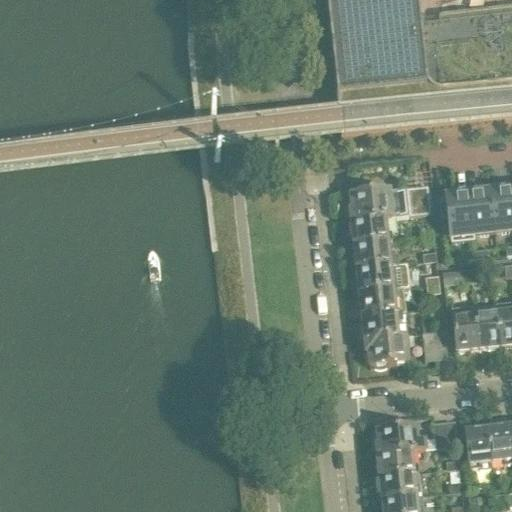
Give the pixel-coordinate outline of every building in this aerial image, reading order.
[(325,0),(328,16),(335,85),(342,142),(346,141),(415,134),(511,122),(511,10),(496,12),(441,18),(440,18),(439,19),(438,19),(438,20),(438,21),(438,26),(420,28),(420,22),(418,7),(417,4),(417,0),(325,0)] [(427,191),(417,192),(419,219),(430,218),(427,191)] [(419,219),(417,192),(406,193),(409,220),(419,219)] [(511,203),(511,193),(489,195),(494,237),(511,235),(511,203)] [(478,194),(468,195),(473,239),(474,239),(494,237),(489,195),(478,197),(478,194)] [(351,226),(386,223),(392,222),(388,195),(367,197),(366,197),(365,196),(363,196),(361,196),(359,196),(357,196),(356,197),(354,199),(350,199),(352,215),(350,215),(350,220),(351,226)] [(446,205),(439,206),(441,222),(448,221),(450,242),(451,247),(473,244),(474,244),(474,239),(473,239),(468,195),(457,197),(458,199),(445,200),(446,205)] [(354,250),(388,246),(386,223),(351,226),(353,243),(353,250),(354,250)] [(433,241),(432,233),(420,235),(421,243),(433,241)] [(356,273),(356,274),(390,270),(388,246),(354,250),(356,267),(355,267),(356,273)] [(487,254),(474,256),(474,257),(475,264),(476,264),(488,262),(487,254)] [(436,265),(435,257),(423,259),(424,266),(436,265)] [(390,270),(356,274),(358,290),(359,297),(397,293),(409,292),(409,291),(408,283),(406,270),(406,268),(395,269),(390,270)] [(477,273),(470,274),(471,286),(478,285),(477,273)] [(471,286),(470,274),(442,277),(444,291),(461,289),(461,287),(471,286)] [(426,282),(427,290),(438,289),(438,281),(426,282)] [(438,289),(427,290),(427,298),(439,297),(438,289)] [(360,305),(362,321),(395,317),(394,304),(398,303),(397,293),(359,297),(359,299),(360,305)] [(511,307),(494,310),(499,351),(511,349),(511,307)] [(494,311),(474,313),(478,354),(499,351),(494,310),(494,311)] [(473,311),(450,313),(451,323),(455,356),(478,354),(474,313),(473,313),(473,311)] [(442,321),(441,313),(429,314),(430,322),(442,321)] [(362,329),(364,345),(398,341),(396,327),(401,327),(400,317),(395,317),(362,321),(362,322),(362,329)] [(444,336),(433,337),(436,365),(447,363),(444,336)] [(436,365),(433,337),(422,338),(425,366),(436,365)] [(408,340),(398,341),(364,345),(364,346),(365,352),(366,356),(368,356),(369,372),(373,371),(376,372),(378,373),(380,373),(382,372),(383,372),(385,371),(387,370),(407,368),(405,351),(410,351),(408,340)] [(454,427),(443,428),(446,453),(457,452),(454,427)] [(446,453),(443,428),(432,429),(433,444),(435,454),(435,455),(446,453)] [(414,431),(394,434),(393,433),(392,433),(390,432),(388,432),(386,433),(384,433),(382,434),(381,435),(377,436),(378,451),(376,451),(377,461),(411,457),(425,456),(425,455),(435,454),(433,444),(416,446),(414,431)] [(490,433),(487,433),(491,466),(503,465),(503,469),(511,468),(511,458),(509,431),(499,432),(490,433)] [(492,473),(491,466),(487,433),(484,434),(484,433),(476,434),(476,435),(464,436),(469,473),(477,472),(478,475),(492,473)] [(411,457),(377,461),(380,482),(414,478),(411,457)] [(460,473),(459,467),(446,468),(447,475),(460,473)] [(414,478),(380,482),(382,505),(420,501),(419,491),(415,492),(414,478)] [(462,497),(461,489),(449,490),(450,498),(462,497)] [(382,505),(382,511),(421,511),(420,501),(382,505)] [(481,511),(480,501),(471,502),(472,511),(481,511)]
